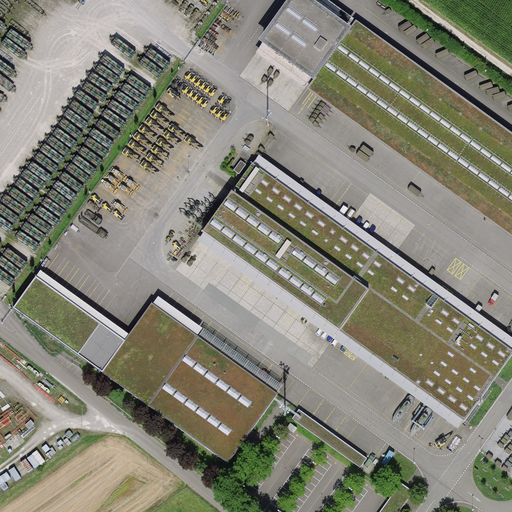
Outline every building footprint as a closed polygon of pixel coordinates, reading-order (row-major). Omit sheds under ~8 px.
[(305,88),(511,236),(511,130),(356,19),(351,27),(313,0),(286,0),(256,43),(310,81),(305,88)] [(203,228),(462,415),(511,351),(511,346),(250,164),(203,228)] [(404,254),(420,263),(427,251),(411,241),(404,254)] [(17,308),(226,463),(277,394),(152,304),(123,342),(37,279),(17,308)] [(299,409),(293,418),(360,467),(366,459),(299,409)] [(380,511),(398,511),(413,492),(401,483),(380,511)]
